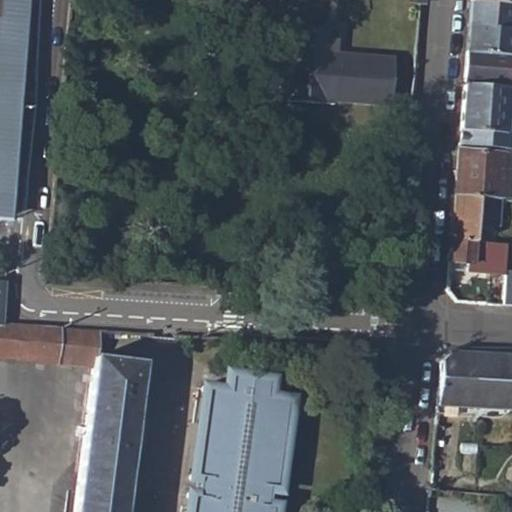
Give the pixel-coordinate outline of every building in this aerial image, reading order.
[(0,0),(0,215),(7,210),(9,190),(12,190),(28,0),(0,0)] [(511,5),(470,2),(468,28),(511,31),(511,5)] [(281,24),(274,101),(387,109),(391,59),(334,54),(336,29),(281,24)] [(511,31),(468,28),(466,52),(510,56),(511,48),(511,37),(511,31)] [(466,52),(462,86),(511,90),(511,56),(510,56),(466,52)] [(62,81),(61,97),(77,98),(79,82),(62,81)] [(511,90),(462,86),(457,145),(503,149),(511,149),(511,143),(508,143),(509,136),(504,135),(507,102),(511,102),(511,90)] [(457,145),(453,195),(477,198),(499,200),(503,149),(457,145)] [(511,149),(503,149),(499,200),(501,200),(511,201),(511,196),(511,149)] [(453,195),(448,241),(474,243),(475,224),(498,226),(500,218),(501,200),(499,200),(477,198),(453,195)] [(448,241),(446,264),(484,267),(484,274),(502,276),(504,246),(474,243),(448,241)] [(192,269),(190,286),(204,287),(205,270),(192,269)] [(444,284),(443,293),(454,293),(454,285),(444,284)] [(0,356),(54,361),(55,359),(57,326),(0,321),(0,356)] [(55,359),(54,361),(81,363),(83,349),(93,350),(95,328),(57,326),(55,359)] [(439,362),(434,406),(511,412),(511,356),(452,353),(439,362)] [(121,511),(140,364),(93,357),(72,511),(121,511)] [(187,511),(274,511),(288,404),(267,401),(269,384),(228,379),(226,396),(204,393),(192,482),(198,483),(196,501),(190,500),(187,511)]
